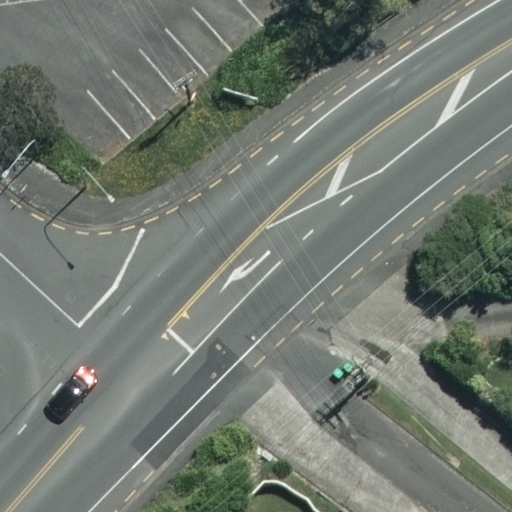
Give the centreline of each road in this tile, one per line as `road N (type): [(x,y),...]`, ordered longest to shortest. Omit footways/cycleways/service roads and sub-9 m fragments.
road 1 (secondary): [(511,41),(354,146),(287,202),(128,371)]
road 2 (secondary): [(128,371),(3,511)]
road 3 (residential): [(0,252),(128,371)]
